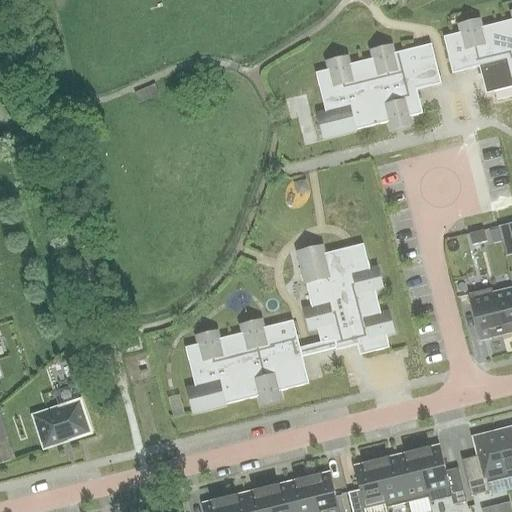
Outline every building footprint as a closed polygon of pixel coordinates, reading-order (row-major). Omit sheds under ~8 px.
[(511,20),(443,38),(452,74),(464,71),(463,70),(478,66),(479,68),(486,94),(511,88),(511,87),(511,20)] [(434,59),(430,45),(405,52),(408,61),(418,59),(418,63),(434,59)] [(316,74),(331,137),(422,114),(415,89),(430,85),(431,87),(440,85),(434,59),(418,63),(418,59),(408,61),(405,52),(316,74)] [(511,223),(498,227),(502,245),(511,242),(511,223)] [(483,231),(476,233),(479,244),(486,242),(483,231)] [(479,244),(476,233),(469,235),(471,246),(479,244)] [(342,265),(366,258),(363,245),(338,251),(342,265)] [(275,326),(185,349),(201,411),(308,385),(305,374),(303,374),(299,358),(335,349),(336,351),(340,350),(340,348),(356,344),(359,356),(389,349),(366,258),(342,265),(338,251),(300,261),(320,344),(299,349),(297,340),(279,344),(275,326)] [(511,288),(511,289),(492,294),(491,294),(502,336),(511,333),(511,288)] [(481,341),(502,336),(491,294),(492,294),(491,289),(470,295),(470,294),(468,295),(480,342),(481,341)] [(279,344),(297,340),(292,322),(275,326),(279,344)] [(79,402),(34,417),(44,448),(89,433),(79,402)] [(495,432),(494,432),(506,479),(511,477),(511,428),(496,433),(495,432)] [(506,479),(494,432),(493,432),(494,433),(473,438),(478,458),(470,460),(463,462),(471,496),(489,491),(487,484),(506,479)] [(7,437),(0,439),(0,451),(11,448),(7,437)] [(439,446),(417,451),(429,498),(428,499),(429,503),(450,498),(451,498),(453,506),(466,502),(458,469),(445,472),(439,446)] [(417,451),(396,457),(408,503),(428,499),(429,498),(417,451)] [(396,457),(375,462),(385,504),(384,504),(386,509),(408,503),(396,457)] [(375,462),(353,467),(364,510),(365,510),(365,509),(384,504),(385,504),(375,462)] [(338,511),(329,473),(307,479),(315,511),(338,511)] [(315,511),(307,479),(286,484),(293,511),(315,511)] [(293,511),(286,484),(265,489),(271,511),(293,511)] [(271,511),(265,489),(244,494),(248,511),(271,511)] [(248,511),(244,494),(223,499),(226,511),(248,511)] [(226,511),(223,499),(202,505),(203,511),(226,511)] [(511,511),(511,501),(485,509),(485,511),(511,511)]
